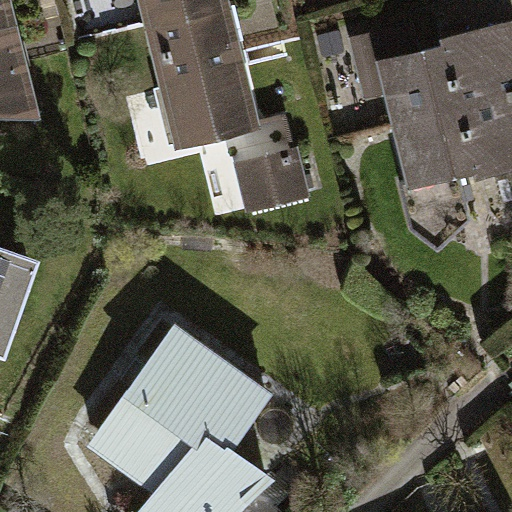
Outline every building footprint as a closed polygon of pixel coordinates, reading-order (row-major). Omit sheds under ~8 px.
[(146,0),(152,21),(221,4),(220,0),(146,0)] [(152,21),(182,142),(252,124),(221,4),(152,21)] [(381,61),(420,51),(413,19),(348,36),(364,96),(388,90),(381,61)] [(7,21),(0,22),(0,111),(31,113),(7,21)] [(388,90),(395,122),(511,92),(511,25),(511,23),(445,39),(446,45),(420,51),(381,61),(388,90)] [(511,162),(511,92),(395,122),(408,179),(398,181),(411,229),(437,247),(468,219),(457,171),(477,166),(478,171),(511,162)] [(294,151),(240,163),(250,207),(304,194),(294,151)] [(0,337),(3,338),(29,262),(0,251),(0,337)] [(266,391),(176,328),(94,441),(161,488),(143,511),(227,511),(265,475),(227,447),(266,391)]
